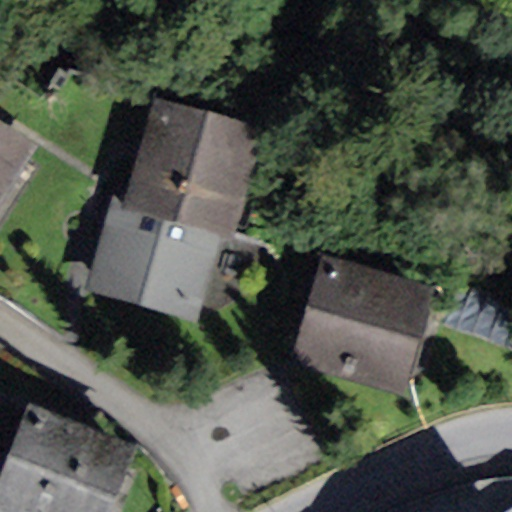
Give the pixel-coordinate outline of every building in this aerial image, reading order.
[(120,206),(221,235),(231,237),(263,125),(152,94),(120,206)] [(0,201),(35,146),(0,124),(0,201)] [(221,235),(120,206),(109,203),(84,289),(197,321),(221,235)] [(436,284),(321,252),(289,365),(404,396),(436,284)] [(112,511),(138,442),(29,402),(0,480),(0,511),(112,511)]
